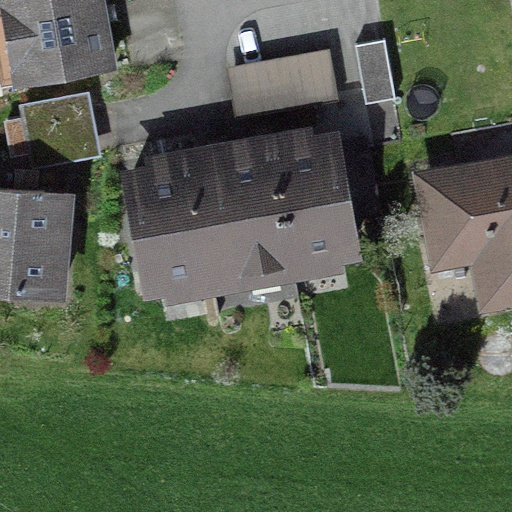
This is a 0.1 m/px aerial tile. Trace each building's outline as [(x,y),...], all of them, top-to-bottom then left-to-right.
[(0,0),(0,87),(107,68),(94,0),(0,0)] [(392,100),(382,41),(352,47),(363,105),(392,100)] [(251,62),(222,67),(229,112),(280,103),(330,94),(322,50),(299,54),(272,59),(251,62)] [(85,101),(22,113),(32,171),(96,160),(85,101)] [(235,159),(208,164),(157,173),(127,178),(147,287),(235,271),(288,261),(348,250),(329,142),(299,147),(268,153),(235,159)] [(485,302),(511,296),(511,164),(422,181),(434,245),(473,238),(485,302)] [(56,296),(64,195),(0,189),(0,293),(3,291),(56,296)]
